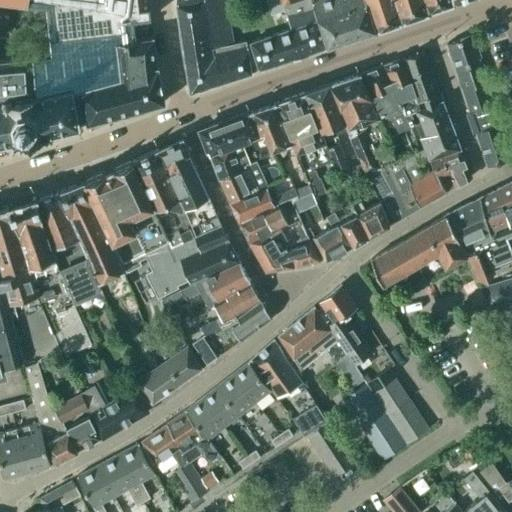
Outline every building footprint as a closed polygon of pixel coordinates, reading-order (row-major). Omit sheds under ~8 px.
[(0,59),(0,143),(13,141),(13,144),(27,141),(29,149),(36,147),(34,139),(48,136),(47,134),(80,127),(79,124),(88,121),(88,122),(163,103),(164,102),(165,101),(157,67),(156,67),(153,36),(135,38),(133,20),(151,18),(148,0),(0,0),(28,4),(46,6),(52,55),(34,57),(34,56),(0,59)] [(253,50),(247,53),(246,42),(233,44),(224,0),(176,0),(177,5),(176,5),(190,92),(250,73),(250,72),(326,47),(315,11),(313,7),(293,13),(290,5),(305,0),(280,0),(283,8),(284,7),(287,18),(283,19),(286,31),(251,43),(253,50)] [(364,0),(311,0),(313,7),(315,11),(326,47),(374,31),(364,0)] [(401,22),(393,0),(364,0),(374,31),(401,22)] [(393,0),(401,22),(427,13),(422,0),(393,0)] [(422,0),(427,13),(467,0),(422,0)] [(500,124),(493,103),(486,84),(488,84),(482,65),(480,66),(478,57),(479,57),(476,47),(474,48),(472,41),(472,40),(467,37),(467,38),(462,40),(461,39),(446,44),(487,167),(511,159),(503,135),(506,134),(502,123),(500,124)] [(420,107),(417,109),(421,122),(415,124),(421,141),(453,129),(423,52),(403,58),(420,107)] [(382,65),(359,73),(377,115),(393,108),(402,131),(410,127),(405,112),(417,109),(420,107),(403,58),(382,65)] [(359,73),(329,84),(366,174),(370,172),(396,220),(421,206),(408,184),(395,161),(394,160),(396,159),(377,115),(359,73)] [(353,175),(351,171),(348,170),(338,144),(337,145),(333,136),(347,130),(329,84),(305,92),(325,141),(333,161),(338,174),(336,177),(338,181),(341,183),(351,179),(353,175)] [(309,184),(311,192),(313,197),(325,193),(323,187),(319,178),(317,179),(314,168),(333,161),(325,141),(305,92),(276,102),(292,143),(302,172),(303,171),(309,184)] [(276,102),(250,111),(259,135),(264,133),(272,151),(292,143),(276,102)] [(264,133),(259,135),(250,111),(200,130),(209,153),(240,142),(249,163),(252,166),(257,163),(256,161),(273,153),(272,151),(264,133)] [(424,149),(427,157),(428,159),(460,148),(453,129),(421,141),(424,149)] [(178,198),(194,233),(219,221),(208,197),(199,177),(182,138),(156,150),(178,198)] [(209,153),(219,179),(247,168),(246,164),(249,163),(240,142),(209,153)] [(471,177),(460,148),(428,159),(429,164),(433,170),(446,191),(471,177)] [(424,149),(395,161),(408,184),(422,176),(414,162),(427,157),(424,149)] [(194,233),(178,198),(156,150),(132,161),(156,215),(165,211),(170,213),(179,231),(166,236),(169,243),(172,248),(220,225),(219,221),(194,233)] [(172,248),(169,243),(166,236),(156,215),(132,161),(84,182),(126,272),(131,270),(141,266),(139,261),(146,258),(152,271),(146,274),(158,298),(178,289),(177,286),(189,281),(190,284),(205,277),(205,278),(239,261),(227,240),(220,225),(172,248)] [(269,188),(257,163),(252,166),(249,163),(246,164),(247,168),(219,179),(224,191),(229,202),(260,191),(267,190),(267,189),(269,188)] [(446,191),(433,170),(422,176),(408,184),(421,206),(446,191)] [(511,181),(496,189),(509,225),(511,232),(511,181)] [(84,182),(60,191),(97,283),(123,272),(84,182)] [(309,184),(296,190),(297,196),(298,199),(311,192),(309,184)] [(229,202),(240,223),(275,207),(278,206),(277,205),(291,199),(297,196),(296,190),(295,188),(275,197),(275,198),(272,199),(267,190),(260,191),(229,202)] [(511,232),(509,225),(496,189),(480,197),(493,244),(511,236),(511,232)] [(58,261),(67,286),(73,304),(75,303),(101,291),(97,283),(60,191),(36,200),(54,250),(54,249),(70,243),(75,254),(58,261)] [(297,196),(291,199),(295,209),(301,206),(298,199),(297,196)] [(478,241),(483,239),(487,246),(493,244),(480,197),(445,215),(446,216),(468,256),(480,287),(488,308),(510,302),(504,280),(485,286),(483,280),(488,280),(495,272),(486,248),(481,249),(478,241)] [(36,200),(9,208),(42,306),(66,355),(92,344),(83,326),(73,304),(67,286),(58,261),(54,249),(54,250),(36,200)] [(378,202),(356,214),(368,237),(388,225),(378,202)] [(275,207),(240,223),(250,244),(278,228),(287,224),(278,206),(275,207)] [(62,353),(61,351),(49,325),(42,306),(9,208),(0,209),(0,270),(0,271),(0,279),(2,279),(25,361),(24,361),(40,423),(39,423),(44,442),(50,441),(55,463),(102,439),(89,414),(65,427),(63,422),(87,409),(88,409),(81,394),(54,407),(55,408),(52,409),(37,361),(62,353)] [(355,214),(339,222),(352,246),(368,237),(356,214),(355,214)] [(468,256),(446,216),(371,258),(385,285),(439,254),(446,266),(468,256)] [(285,242),(278,228),(250,244),(266,272),(295,267),(319,262),(307,235),(299,220),(292,224),(301,238),(286,247),(286,248),(282,250),(280,245),(285,242)] [(352,246),(339,222),(314,237),(326,260),(352,246)] [(214,303),(250,281),(239,261),(205,278),(171,295),(170,294),(166,297),(170,306),(185,298),(186,299),(200,292),(207,307),(214,303)] [(0,270),(0,377),(3,377),(1,368),(24,361),(25,361),(2,279),(0,279),(0,271),(0,270)] [(261,299),(250,281),(214,303),(221,318),(202,327),(206,334),(217,329),(218,332),(237,322),(233,314),(261,299)] [(347,353),(354,364),(372,351),(358,330),(357,332),(344,315),(357,306),(341,284),(319,302),(323,305),(316,310),(347,353)] [(471,316),(488,308),(480,287),(467,294),(469,299),(463,302),(471,316)] [(272,318),(262,301),(240,318),(242,322),(234,329),(242,340),(272,318)] [(364,379),(354,364),(347,353),(316,310),(313,307),(278,335),(300,369),(326,349),(336,362),(353,387),(364,379)] [(173,315),(177,323),(181,320),(178,313),(173,315)] [(217,357),(216,357),(202,338),(193,344),(207,365),(217,357)] [(302,382),(273,340),(249,360),(264,382),(277,398),(302,382)] [(188,347),(157,368),(172,389),(202,368),(188,347)] [(232,374),(255,403),(270,391),(248,362),(232,374)] [(172,389),(157,368),(148,375),(163,396),(172,389)] [(373,392),(395,378),(388,368),(367,382),(373,392)] [(239,415),(255,403),(232,374),(217,386),(239,415)] [(163,396),(148,375),(138,381),(152,403),(163,396)] [(380,402),(401,388),(395,378),(373,392),(380,402)] [(366,383),(344,397),(382,459),(406,444),(366,383)] [(87,409),(89,414),(102,439),(148,412),(135,388),(105,405),(93,386),(81,394),(88,409),(87,409)] [(201,398),(224,427),(239,415),(217,386),(201,398)] [(387,412),(408,398),(401,388),(380,402),(387,412)] [(185,410),(206,436),(208,439),(209,439),(224,427),(201,398),(185,410)] [(394,423),(415,408),(408,398),(387,412),(394,423)] [(14,402),(16,411),(25,409),(23,400),(14,402)] [(7,414),(16,411),(14,402),(5,405),(7,414)] [(315,404),(302,413),(307,421),(313,430),(327,421),(321,413),(315,404)] [(400,433),(421,418),(415,408),(394,423),(400,433)] [(208,439),(206,436),(204,437),(200,432),(197,434),(183,413),(165,425),(189,461),(201,453),(209,462),(221,455),(209,439),(208,439)] [(428,429),(421,418),(400,433),(407,443),(428,429)] [(327,421),(313,430),(306,435),(313,445),(334,431),(327,421)] [(44,442),(39,423),(16,429),(27,471),(50,465),(44,442)] [(189,461),(165,425),(142,441),(156,462),(171,453),(180,467),(175,470),(189,491),(186,493),(190,501),(208,489),(207,487),(189,461)] [(0,464),(3,477),(27,471),(16,429),(0,433),(0,464)] [(280,435),(284,441),(292,436),(288,429),(280,435)] [(320,455),(341,441),(334,431),(313,445),(320,455)] [(276,447),(284,441),(280,435),(271,441),(276,447)] [(457,449),(469,467),(484,456),(472,438),(457,449)] [(327,466),(348,452),(341,441),(320,455),(327,466)] [(139,443),(118,454),(144,502),(151,499),(142,482),(156,475),(139,443)] [(248,457),(253,463),(262,457),(257,451),(248,457)] [(355,461),(348,452),(327,466),(334,476),(355,461)] [(144,502),(118,454),(98,465),(115,496),(128,490),(137,506),(144,502)] [(244,469),(253,463),(248,457),(239,463),(244,469)] [(511,480),(507,483),(491,462),(480,472),(500,495),(502,493),(509,500),(511,498),(511,480)] [(115,496),(98,465),(77,476),(96,511),(107,511),(103,503),(115,496)] [(201,477),(207,487),(217,480),(210,470),(201,477)] [(480,500),(466,511),(505,511),(473,473),(465,480),(480,500)] [(33,511),(64,511),(63,506),(81,496),(74,481),(41,498),(44,509),(33,511)] [(414,511),(396,490),(383,500),(393,511),(414,511)] [(466,511),(457,501),(444,511),(466,511)]
